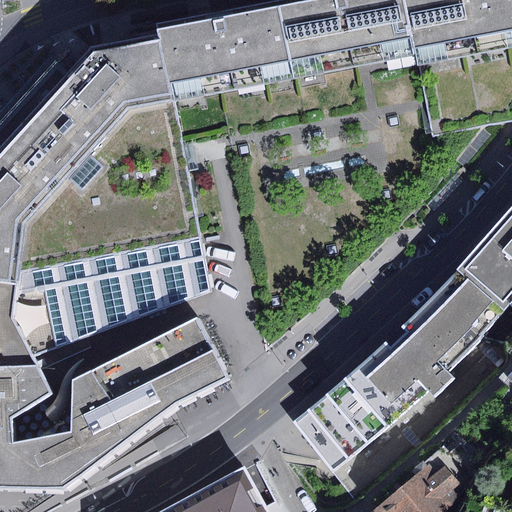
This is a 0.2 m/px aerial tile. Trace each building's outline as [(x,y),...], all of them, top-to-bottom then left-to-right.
[(511,0),(294,0),(201,18),(159,26),(161,35),(172,103),(365,67),(416,57),(425,103),(431,138),(511,122),(511,0)] [(228,377),(195,319),(73,381),(71,431),(12,445),(10,417),(50,394),(38,371),(10,321),(23,223),(129,110),(172,103),(161,35),(147,37),(123,42),(91,48),(69,73),(59,64),(0,130),(0,488),(61,489),(174,405),(228,377)] [(38,371),(212,292),(182,151),(172,103),(129,110),(23,223),(10,321),(38,371)] [(511,206),(457,271),(504,310),(511,301),(511,206)] [(385,343),(295,424),(356,504),(436,433),(460,411),(505,369),(507,363),(509,357),(508,348),(507,343),(482,337),(504,310),(457,271),(401,327),(406,332),(391,348),(385,343)] [(417,476),(374,510),(375,511),(446,511),(483,472),(462,444),(451,454),(444,447),(412,472),(417,476)] [(267,511),(245,469),(159,511),(267,511)]
